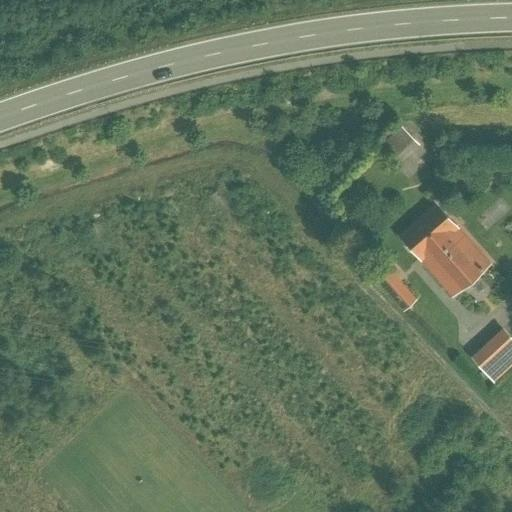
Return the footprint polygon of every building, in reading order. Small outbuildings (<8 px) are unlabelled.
[(426,151),(402,123),(375,145),(399,174),(426,151)] [(436,206),(401,237),(420,258),(456,227),(436,206)] [(489,265),(456,227),(420,258),(453,295),(489,265)] [(415,300),(385,266),(374,276),(404,310),(415,300)] [(511,335),(507,330),(481,353),(506,379),(511,372),(511,335)]
